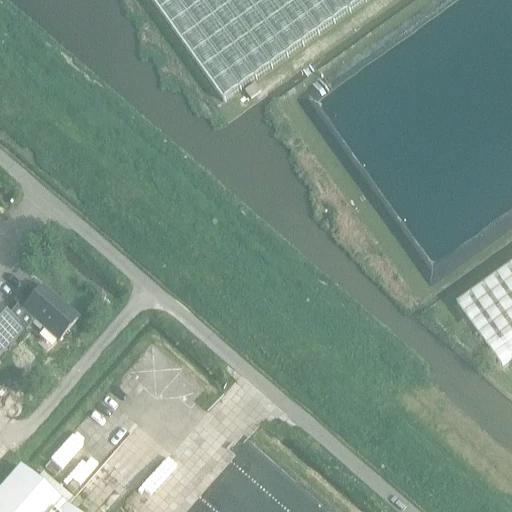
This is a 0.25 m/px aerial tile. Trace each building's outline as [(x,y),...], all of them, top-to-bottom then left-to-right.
[(150,0),(225,104),(369,0),(150,0)] [(379,208),(428,284),(511,230),(511,207),(432,259),(393,199),(379,208)] [(511,262),(455,304),(503,369),(511,361),(511,262)] [(34,322),(58,343),(78,320),(41,288),(22,311),(34,322)] [(19,297),(13,304),(17,307),(22,311),(28,304),(19,297)] [(17,307),(8,316),(24,330),(26,332),(34,322),(22,311),(17,307)] [(0,356),(24,330),(8,316),(0,309),(0,356)] [(20,469),(0,490),(0,511),(69,511),(65,508),(72,501),(42,475),(35,482),(20,469)]
